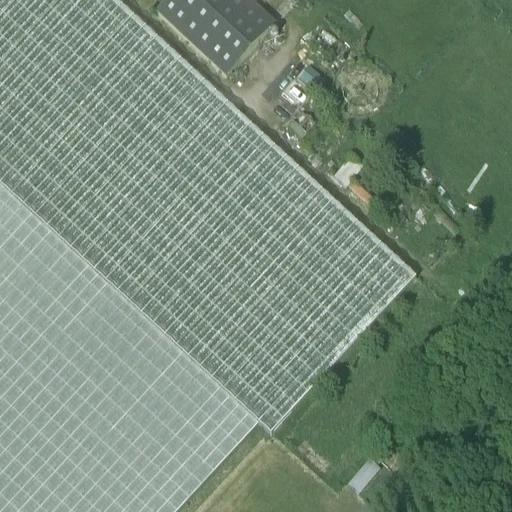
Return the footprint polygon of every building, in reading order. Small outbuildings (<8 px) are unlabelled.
[(0,511),(182,511),(258,430),(270,441),(416,283),(108,0),(0,0),(0,1),(0,511)] [(172,0),(155,18),(225,84),(277,29),(245,0),(172,0)] [(304,116),(291,131),(301,140),(315,126),(304,116)] [(334,181),(347,191),(362,173),(350,162),(334,181)] [(348,192),(373,216),(379,209),(354,185),(348,192)] [(369,464),(348,489),(360,499),(381,474),(369,464)]
